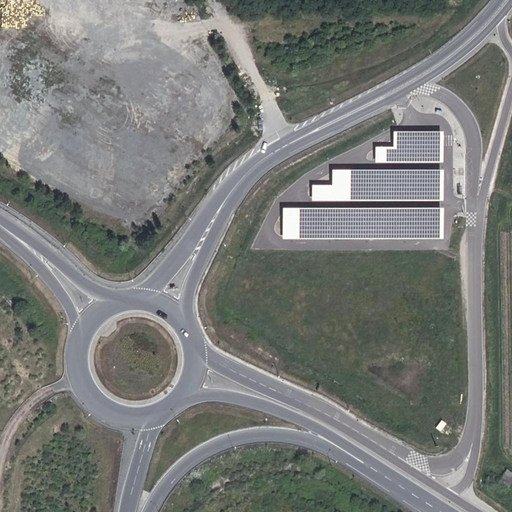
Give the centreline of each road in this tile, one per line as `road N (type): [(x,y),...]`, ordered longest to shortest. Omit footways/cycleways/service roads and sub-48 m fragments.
road 1 (primary): [(506,0),(427,72),(255,165),(216,213)]
road 2 (primary): [(475,511),(352,432),(194,350)]
road 3 (motorway): [(147,511),(170,474),(196,453),(262,431),(313,439),(389,475)]
road 4 (primary): [(182,394),(234,397),(287,414),(389,475)]
road 5 (primary): [(116,305),(0,214)]
road 6 (primary): [(0,231),(37,262),(84,337)]
road 7 (primary): [(84,337),(81,374),(89,391),(119,413),(156,413)]
